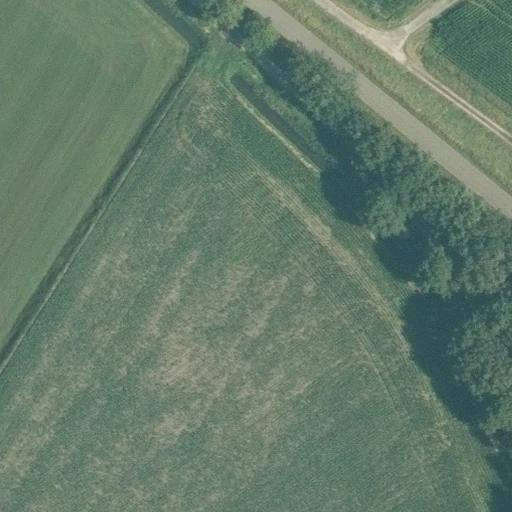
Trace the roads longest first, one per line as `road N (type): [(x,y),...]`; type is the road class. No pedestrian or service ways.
road 1 (track): [(511,375),(454,270),(363,154),(184,0)]
road 2 (unclassified): [(511,213),(246,0)]
road 3 (unclassified): [(436,0),(381,37),(312,0)]
